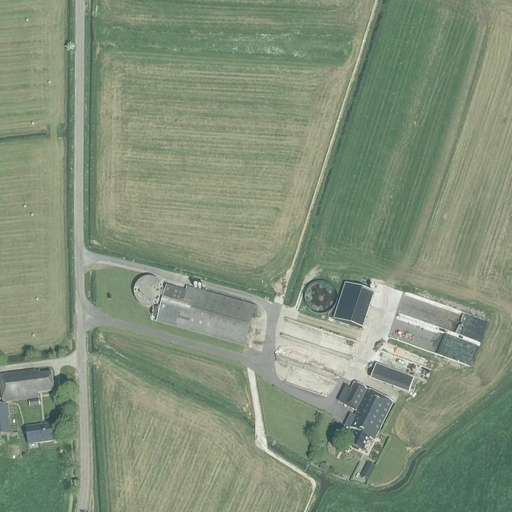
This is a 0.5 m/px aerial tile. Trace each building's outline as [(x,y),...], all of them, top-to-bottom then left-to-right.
[(162,297),(163,293),(162,288),(160,284),(157,281),(153,278),(148,278),(144,278),(139,281),(136,284),(134,288),(133,293),(134,297),(136,301),(139,305),(144,307),(148,307),(153,307),(157,305),(160,301),(162,297)] [(345,283),(336,320),(365,328),(375,291),(345,283)] [(185,291),(165,287),(156,325),(245,347),(256,305),(186,287),(185,291)] [(344,351),(355,354),(358,340),(333,334),(330,343),(341,346),(341,345),(345,346),(344,351)] [(408,394),(414,378),(375,364),(370,380),(408,394)] [(38,394),(53,392),(50,374),(39,375),(39,372),(35,372),(35,371),(0,375),(0,379),(3,403),(38,398),(38,394)] [(348,397),(344,405),(356,411),(353,417),(350,415),(344,427),(353,431),(351,436),(353,437),(349,445),(363,452),(369,439),(373,441),(392,403),(354,384),(351,390),(348,397)] [(345,387),(342,394),(348,397),(351,390),(345,387)] [(12,406),(6,407),(6,404),(0,405),(0,435),(15,433),(12,406)] [(28,445),(54,441),(52,425),(26,428),(28,445)] [(368,463),(364,470),(372,474),(375,467),(368,463)]
